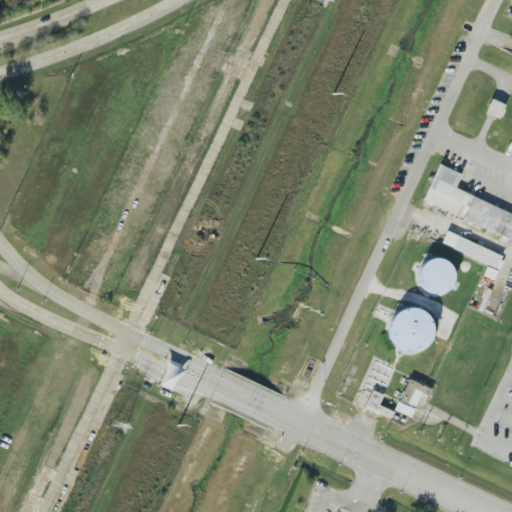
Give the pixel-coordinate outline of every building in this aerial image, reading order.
[(499,119),(504,105),(490,100),(484,114),(499,119)] [(434,161),(458,172),(452,185),(511,213),(511,233),(509,240),(419,197),(434,161)] [(440,245),(498,269),(503,256),(445,232),(440,245)] [(422,258),(417,292),(447,296),(453,263),(422,258)] [(432,347),(425,307),(387,313),(394,353),(432,347)] [(411,417),(419,394),(427,396),(430,387),(405,379),(395,412),(411,417)] [(364,408),(390,418),(392,412),(378,406),(382,395),(371,391),(364,408)]
